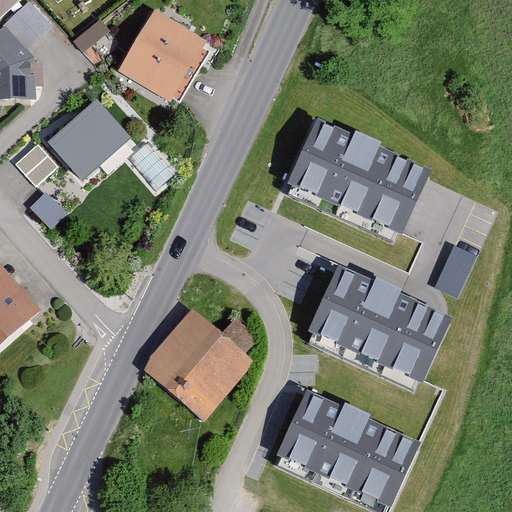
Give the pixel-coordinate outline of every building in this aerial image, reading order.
[(0,0),(0,15),(3,18),(22,0),(0,0)] [(27,7),(5,29),(28,54),(51,32),(27,7)] [(93,54),(115,27),(99,15),(77,41),(93,54)] [(207,49),(155,19),(121,79),(172,109),(207,49)] [(0,37),(0,106),(34,106),(33,66),(4,34),(0,37)] [(130,147),(97,110),(51,151),(85,188),(130,147)] [(427,173),(318,123),(291,182),(400,231),(427,173)] [(57,173),(37,151),(15,171),(34,193),(57,173)] [(53,225),(70,210),(51,189),(34,204),(53,225)] [(456,240),(435,284),(460,296),(481,251),(456,240)] [(447,321),(340,271),(313,330),(421,379),(447,321)] [(0,350),(39,315),(0,272),(0,350)] [(151,364),(144,379),(204,430),(256,369),(247,361),(260,346),(235,324),(219,342),(191,317),(151,364)] [(415,447),(308,397),(282,452),(389,502),(415,447)]
